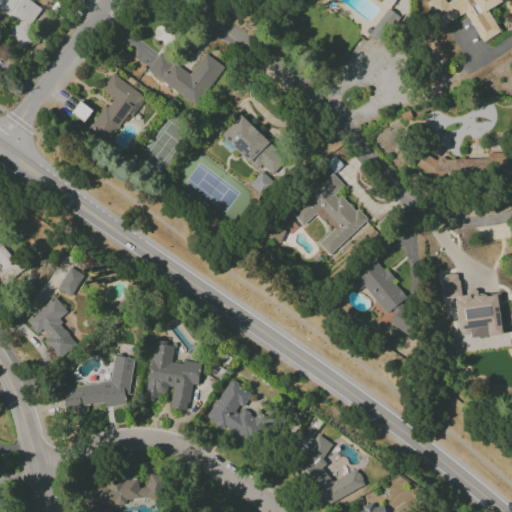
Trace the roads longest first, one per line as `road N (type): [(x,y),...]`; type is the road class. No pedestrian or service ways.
road 1 (primary): [(504,511),(397,427),(109,226)]
road 2 (residential): [(152,0),(266,64),(349,131),(412,213)]
road 3 (residential): [(30,456),(146,441),(176,446),(277,511)]
road 4 (residential): [(0,151),(114,0)]
road 5 (residential): [(0,366),(42,511)]
road 6 (primary): [(109,226),(0,151)]
